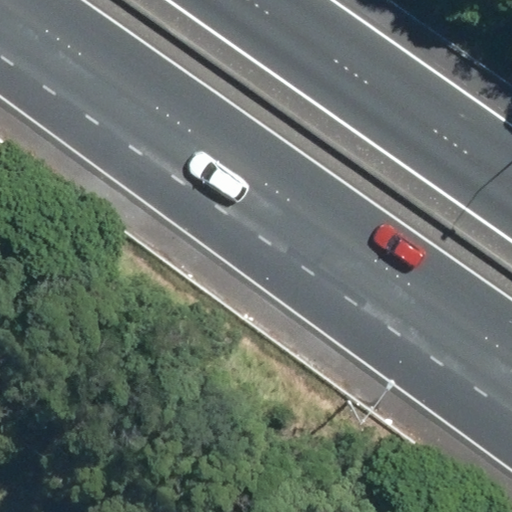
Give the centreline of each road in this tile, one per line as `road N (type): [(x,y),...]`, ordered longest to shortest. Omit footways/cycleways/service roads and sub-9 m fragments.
road 1 (motorway): [(511,365),(0,2)]
road 2 (motorway): [(258,0),(511,179)]
